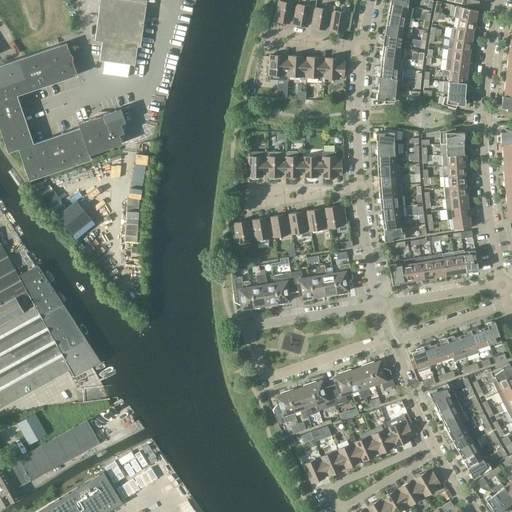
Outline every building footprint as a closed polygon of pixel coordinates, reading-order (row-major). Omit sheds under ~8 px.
[(99,0),(94,40),(102,41),(99,60),(134,64),(137,46),(140,47),(146,1),(154,2),(153,0),(99,0)] [(297,4),(297,7),(291,6),(292,3),(291,3),(291,0),(279,0),(279,1),(276,21),(288,23),(289,20),(294,21),(294,24),(298,4),(297,4)] [(390,2),(388,13),(410,17),(412,7),(407,6),(390,2)] [(312,27),(316,7),(315,7),(315,10),(309,9),(310,6),(298,4),(294,24),(306,26),(307,23),(312,24),(312,27)] [(330,30),(335,5),(325,4),(324,8),(316,7),(312,27),(324,29),(325,26),(330,27),(330,30)] [(335,6),(335,5),(330,30),(342,32),(343,30),(349,31),(352,13),(334,10),(335,6)] [(453,16),(458,17),(475,21),(477,11),(477,10),(456,6),(453,16)] [(387,18),(386,24),(408,28),(410,17),(388,13),(387,18)] [(474,26),(475,21),(458,17),(456,28),(473,31),(474,26)] [(406,38),(408,28),(386,24),(384,34),(401,37),(406,38)] [(455,33),(454,39),(471,41),(473,31),(456,28),(455,33)] [(384,34),(383,45),(400,47),(405,48),(406,38),(401,37),(384,34)] [(469,52),(471,41),(454,39),(450,38),(448,49),(469,52)] [(26,56),(0,64),(0,130),(7,152),(18,148),(28,180),(59,170),(75,164),(90,159),(89,154),(121,143),(118,134),(123,133),(120,123),(124,122),(120,108),(77,123),(79,127),(63,132),(48,137),(33,143),(25,119),(17,95),(37,88),(57,81),(77,75),(66,42),(46,49),(26,56)] [(383,45),(381,56),(398,58),(403,59),(405,48),(400,47),(383,45)] [(446,59),(451,60),(468,62),(469,52),(448,49),(446,59)] [(288,81),(289,55),(289,58),(283,58),(283,55),(278,55),(276,53),(273,53),(272,54),(271,54),(270,66),(268,66),(266,68),(266,72),(267,73),(269,73),(269,75),(270,75),(269,80),(288,81)] [(306,77),(308,56),(307,56),(307,59),(301,59),(302,56),(289,55),(288,81),(288,76),(300,77),(301,73),(306,74),(306,77)] [(324,78),(325,78),(326,57),(325,60),(320,60),(320,57),(308,56),(306,77),(319,78),(319,77),(325,77),(324,78)] [(380,61),(380,66),(397,68),(402,69),(403,59),(398,58),(381,56),(380,61)] [(338,58),(326,57),(325,78),(337,79),(337,76),(344,76),(344,62),(338,61),(338,58)] [(451,60),(450,71),(467,73),(468,62),(451,60)] [(402,69),(397,68),(380,66),(379,77),(396,79),(401,79),(402,69)] [(466,83),(467,73),(450,71),(449,81),(448,81),(466,83)] [(378,88),(395,89),(400,90),(401,79),(396,79),(379,77),(378,88)] [(442,92),(447,92),(465,94),(466,83),(448,81),(443,81),(442,92)] [(502,96),(511,96),(511,86),(505,86),(504,96),(502,96)] [(398,103),(398,94),(395,94),(395,89),(378,88),(377,92),(376,99),(384,100),(384,104),(398,103)] [(464,98),(465,96),(465,94),(447,92),(447,96),(445,96),(442,104),(455,108),(457,104),(464,105),(465,98),(464,98)] [(511,96),(502,96),(501,107),(505,108),(505,110),(511,110),(511,96)] [(376,144),(394,143),(394,139),(396,139),(398,130),(384,128),(383,132),(375,133),(376,139),(376,144)] [(445,139),(446,143),(463,141),(463,139),(464,139),(464,132),(456,132),(455,128),(441,131),(443,140),(445,139)] [(502,144),(511,143),(511,128),(505,129),(505,132),(500,132),(500,143),(502,143),(502,144)] [(446,154),(464,154),(463,141),(446,143),(446,154)] [(377,155),(394,154),(394,143),(376,144),(377,155)] [(511,143),(502,144),(503,148),(503,154),(511,153),(511,143)] [(267,177),(268,177),(268,151),(249,151),(249,156),(249,176),(250,176),(252,178),(255,178),(256,177),(261,177),(261,174),(267,174),(267,177)] [(286,177),(286,151),(268,151),(268,177),(269,177),(270,178),(273,178),(274,177),(280,177),(280,174),(286,174),(286,177)] [(304,177),(304,156),(304,157),(298,157),(298,156),(298,152),(286,151),(286,177),(298,177),(298,174),(304,174),(304,177)] [(322,177),(323,177),(323,151),(322,151),(322,156),(304,156),(304,177),(317,177),(317,174),(322,174),(322,177)] [(335,151),(323,151),(323,177),(335,177),(335,174),(341,174),(341,160),(336,160),(337,156),(335,156),(335,151)] [(511,163),(511,153),(503,154),(503,164),(511,163)] [(377,155),(377,166),(394,164),(398,164),(398,154),(394,154),(377,155)] [(442,165),(447,165),(464,164),(464,154),(446,154),(442,154),(442,165)] [(511,174),(511,163),(503,164),(504,175),(511,174)] [(394,164),(377,166),(378,177),(395,175),(394,164)] [(465,175),(464,164),(447,165),(448,176),(465,175)] [(400,175),(395,175),(378,177),(378,187),(396,185),(401,185),(400,175)] [(444,187),(449,187),(466,185),(465,180),(465,175),(448,176),(443,176),(444,187)] [(378,187),(379,198),(402,195),(401,185),(396,185),(378,187)] [(467,196),(466,185),(449,187),(444,187),(445,198),(450,197),(467,196)] [(402,195),(379,198),(381,209),(398,206),(403,206),(402,195)] [(450,203),(451,208),(468,206),(467,201),(467,196),(450,197),(450,203)] [(329,228),(336,227),(337,232),(348,230),(346,222),(347,221),(344,207),(338,208),(337,205),(325,207),(329,228)] [(382,220),(399,217),(404,216),(403,206),(398,206),(381,209),(382,220)] [(469,216),(468,206),(451,208),(446,209),(447,220),(452,219),(469,216)] [(307,210),(311,235),(312,235),(311,231),(323,229),(322,226),(328,225),(328,228),(329,228),(325,207),(326,210),(320,211),(319,208),(307,210)] [(289,213),(292,234),(301,232),(301,237),(311,235),(307,210),(307,213),(302,214),(301,211),(289,213)] [(292,234),(289,213),(289,216),(283,217),(283,214),(271,216),(274,237),(286,235),(286,231),(292,231),(292,234)] [(274,237),(271,216),(271,219),(265,220),(265,217),(253,219),(257,244),(269,242),(268,238),(268,237),(274,236),(274,237)] [(454,229),(454,230),(471,227),(471,226),(469,216),(452,219),(454,229)] [(382,220),(383,230),(401,227),(399,217),(382,220)] [(237,241),(238,243),(250,241),(250,237),(255,237),(256,240),(257,244),(253,219),(252,219),(253,222),(247,223),(247,220),(234,222),(236,234),(234,234),(233,236),(234,240),(235,241),(237,241)] [(401,232),(401,227),(383,230),(384,232),(384,234),(383,234),(384,241),(405,238),(404,231),(401,232)] [(472,236),(471,230),(460,232),(461,237),(461,238),(472,236)] [(352,247),(351,240),(340,242),(341,249),(352,247)] [(0,407),(43,383),(69,368),(73,375),(90,366),(98,361),(99,360),(37,265),(19,275),(0,242),(0,407)] [(463,249),(453,251),(456,273),(467,271),(464,254),(463,249)] [(478,270),(475,250),(468,251),(468,253),(464,254),(467,271),(471,270),(471,271),(478,270)] [(446,275),(456,273),(453,251),(453,252),(442,253),(446,275)] [(442,253),(431,255),(435,276),(446,275),(442,253)] [(424,278),(435,276),(431,255),(432,260),(421,261),(424,278)] [(403,282),(414,280),(411,263),(410,258),(399,260),(403,282)] [(389,264),(392,284),(399,283),(399,282),(403,282),(399,260),(399,262),(389,264)] [(421,261),(411,263),(414,280),(424,278),(421,261)] [(340,272),(333,273),(337,294),(343,293),(342,292),(348,291),(346,279),(352,278),(349,263),(339,265),(340,272)] [(316,276),(309,277),(313,298),(319,297),(319,296),(324,295),(320,265),(315,266),(316,276)] [(320,265),(324,295),(330,294),(330,295),(337,294),(333,273),(326,274),(324,265),(320,265)] [(290,272),(293,287),(298,287),(300,299),(306,298),(307,299),(313,298),(309,277),(302,278),(301,271),(290,272)] [(281,282),(274,283),(278,304),(284,303),(283,302),(289,301),(287,288),(293,287),(290,272),(280,274),(281,282)] [(261,275),(265,305),(271,304),(271,305),(278,304),(274,283),(267,284),(266,274),(261,275)] [(257,286),(250,287),(254,308),(260,307),(260,305),(265,305),(261,275),(256,276),(257,286)] [(248,309),(254,308),(250,287),(249,281),(243,282),(242,277),(232,278),(234,297),(239,296),(241,309),(247,307),(248,309)] [(487,323),(487,325),(483,327),(488,344),(493,342),(493,345),(502,342),(494,321),(487,323)] [(470,329),(478,353),(477,348),(488,344),(483,327),(478,328),(477,327),(470,329)] [(459,335),(466,357),(478,353),(470,329),(463,331),(464,333),(459,335)] [(446,337),(453,356),(464,352),(466,357),(459,335),(454,337),(454,335),(446,337)] [(435,343),(441,360),(453,356),(446,337),(439,340),(440,341),(435,343)] [(422,345),(429,364),(441,360),(435,343),(430,345),(430,343),(422,345)] [(417,368),(429,364),(422,345),(415,348),(416,350),(411,351),(417,368)] [(493,357),(495,363),(506,359),(504,353),(493,357)] [(481,361),(483,367),(490,364),(488,359),(481,361)] [(373,362),(367,364),(374,384),(381,382),(383,389),(394,385),(389,371),(383,373),(379,361),(373,363),(373,362)] [(497,380),(511,372),(511,371),(511,369),(511,368),(508,362),(490,371),(492,377),(490,378),(492,383),(497,381),(497,380)] [(477,363),(469,365),(471,371),(479,368),(477,363)] [(374,384),(367,364),(361,365),(362,367),(356,369),(366,397),(371,395),(367,386),(374,384)] [(471,371),(469,365),(461,368),(463,374),(471,371)] [(345,371),(351,391),(358,389),(361,398),(366,397),(356,369),(351,371),(350,369),(345,371)] [(331,390),(336,405),(347,401),(345,394),(351,391),(345,371),(339,373),(339,374),(333,377),(337,388),(331,390)] [(453,371),(445,373),(447,379),(455,377),(453,371)] [(497,380),(502,390),(511,384),(511,372),(497,380),(497,381),(497,380)] [(447,379),(445,373),(438,376),(440,382),(447,379)] [(433,377),(422,381),(424,387),(435,383),(433,377)] [(309,383),(312,390),(316,403),(323,401),(325,408),(336,405),(331,390),(325,392),(321,381),(315,383),(315,381),(309,383)] [(431,397),(433,401),(453,392),(449,382),(447,383),(428,391),(430,397),(431,397)] [(316,403),(312,390),(309,383),(303,385),(304,386),(298,388),(308,416),(313,415),(309,406),(316,403)] [(497,392),(502,401),(511,396),(511,384),(502,390),(497,392)] [(292,389),(286,391),(293,411),(300,409),(303,418),(308,416),(298,388),(293,390),(292,389)] [(293,411),(286,391),(281,393),(281,394),(275,396),(279,408),(273,410),(278,424),(289,421),(287,413),(293,411)] [(458,401),(453,392),(433,401),(437,411),(458,401)] [(511,396),(502,401),(507,411),(511,408),(511,396)] [(437,411),(442,420),(462,410),(458,401),(437,411)] [(447,430),(467,420),(462,410),(442,420),(447,430)] [(91,418),(0,468),(0,506),(1,508),(18,498),(15,491),(14,490),(100,443),(99,442),(104,439),(100,433),(96,435),(94,432),(97,430),(108,424),(102,413),(102,412),(91,418)] [(35,413),(17,423),(29,444),(46,434),(35,413)] [(356,418),(359,425),(365,422),(362,415),(356,418)] [(399,422),(388,427),(397,446),(398,445),(400,446),(402,445),(403,443),(408,441),(407,438),(413,435),(405,418),(399,421),(399,422)] [(447,430),(452,440),(472,429),(467,420),(447,430)] [(492,423),(496,430),(500,427),(496,420),(492,423)] [(381,425),(370,430),(380,453),(391,448),(390,445),(395,443),(396,446),(397,446),(388,427),(389,428),(383,430),(383,429),(381,425)] [(500,427),(496,430),(500,437),(504,434),(500,427)] [(457,449),(477,438),(472,429),(452,440),(457,449)] [(380,453),(370,430),(361,434),(362,438),(355,441),(363,460),(374,455),(373,453),(378,450),(380,453)] [(489,434),(493,441),(497,439),(493,432),(489,434)] [(462,459),(477,450),(482,447),(477,438),(457,449),(462,459)] [(497,439),(493,441),(497,448),(501,445),(497,439)] [(349,444),(338,449),(346,468),(357,463),(356,460),(362,458),(363,460),(355,441),(354,442),(356,445),(350,447),(349,444)] [(502,457),(507,454),(502,447),(498,450),(502,457)] [(332,451),(321,456),(329,475),(341,470),(339,467),(345,465),(346,468),(338,449),(338,450),(333,452),(332,451)] [(468,468),(487,457),(487,456),(482,459),(477,450),(462,459),(468,468)] [(312,482),(313,482),(315,483),(318,482),(319,479),(324,477),(323,475),(328,472),(329,475),(321,456),(322,459),(317,462),(315,459),(304,464),(312,482)] [(493,466),(487,457),(468,468),(470,472),(469,472),(473,478),(493,466)] [(511,462),(509,458),(502,462),(505,466),(511,462)] [(501,470),(498,466),(491,470),(494,474),(501,470)] [(494,474),(491,470),(485,475),(488,479),(494,474)] [(415,478),(425,495),(436,489),(434,486),(440,483),(432,471),(427,474),(425,471),(415,478)] [(107,511),(122,503),(104,472),(60,498),(38,511),(107,511)] [(511,498),(511,480),(509,476),(511,480),(503,486),(511,498)] [(473,484),(477,489),(486,482),(483,477),(473,484)] [(399,487),(410,505),(420,499),(419,496),(424,493),(425,496),(425,495),(415,478),(414,478),(416,480),(411,483),(410,481),(399,487)] [(511,501),(511,498),(503,486),(494,493),(505,507),(511,501)] [(394,490),(383,497),(392,511),(397,511),(404,508),(403,505),(408,502),(409,505),(410,505),(399,487),(400,490),(395,493),(394,490)] [(446,499),(451,496),(448,491),(443,494),(446,499)] [(494,511),(498,511),(501,510),(505,507),(494,493),(491,495),(489,493),(484,497),(494,511)] [(392,511),(383,497),(385,499),(380,502),(378,500),(367,506),(370,511),(391,511),(392,511)] [(445,511),(454,506),(450,501),(440,508),(443,511),(445,511)]
